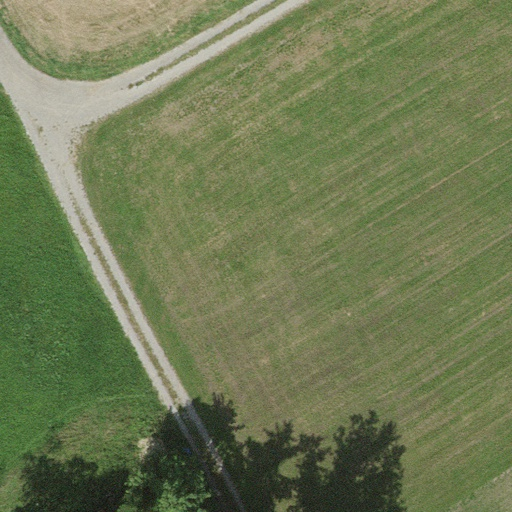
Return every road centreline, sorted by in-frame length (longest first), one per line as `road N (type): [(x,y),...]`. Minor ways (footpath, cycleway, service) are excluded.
road 1 (track): [(166,381),(0,39)]
road 2 (track): [(46,130),(159,85),(303,0)]
